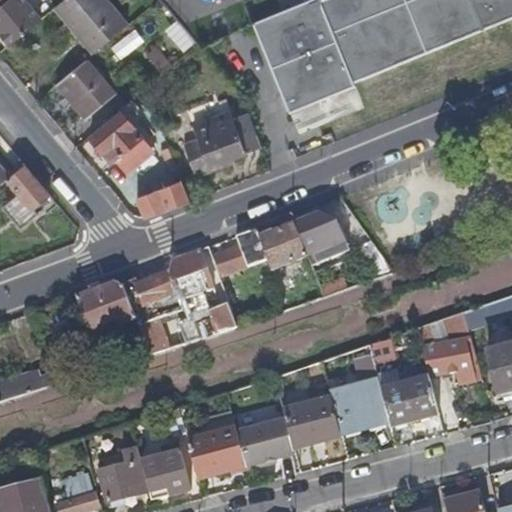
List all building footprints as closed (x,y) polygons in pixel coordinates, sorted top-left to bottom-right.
[(11,0),(0,9),(0,31),(11,45),(42,20),(25,0),(11,0)] [(95,54),(129,24),(108,0),(65,0),(56,8),(95,54)] [(353,83),(511,18),(511,0),(321,0),(320,1),(319,0),(310,0),(253,24),(290,113),(354,87),(353,83)] [(175,18),(161,29),(180,53),(194,42),(175,18)] [(171,67),(157,50),(148,57),(163,75),(171,67)] [(85,61),(57,86),(84,118),(113,94),(85,61)] [(138,108),(133,101),(120,112),(122,113),(92,138),(113,163),(143,139),(126,117),(138,108)] [(234,160),(248,154),(241,135),(233,115),(194,128),(199,141),(185,146),(198,178),(230,166),(229,162),(234,160)] [(248,154),(261,149),(254,130),(241,135),(248,154)] [(0,187),(8,181),(11,178),(0,164),(0,187)] [(34,210),(51,196),(29,171),(26,166),(11,178),(8,181),(20,194),(3,208),(21,230),(39,215),(34,210)] [(177,177),(127,190),(133,213),(183,200),(177,177)] [(308,258),(337,248),(329,227),(324,229),(320,219),(317,218),(296,226),(308,258)] [(252,279),(308,258),(296,226),(259,240),(256,232),(237,240),(240,248),(211,258),(219,280),(248,269),(252,279)] [(308,258),(312,269),(341,258),(337,248),(308,258)] [(150,357),(170,350),(158,320),(183,311),(180,302),(213,290),(200,253),(172,264),(170,274),(135,287),(149,324),(138,328),(139,330),(150,357)] [(139,330),(138,328),(124,288),(117,284),(77,299),(92,338),(129,324),(132,333),(139,330)] [(463,314),(469,333),(511,317),(511,297),(503,300),(463,314)] [(187,345),(237,329),(228,306),(212,312),(215,322),(182,332),(187,345)] [(36,325),(51,368),(61,365),(65,363),(60,348),(66,346),(61,332),(65,330),(69,328),(75,326),(70,310),(36,325)] [(429,377),(478,369),(469,333),(463,314),(416,330),(429,377)] [(87,355),(97,351),(92,338),(83,342),(87,355)] [(389,353),(386,340),(369,346),(372,356),(372,358),(389,353)] [(511,346),(486,353),(498,394),(511,390),(511,346)] [(90,376),(104,371),(97,351),(87,355),(83,356),(90,376)] [(390,422),(381,390),(372,358),(372,356),(356,360),(362,383),(330,392),(331,396),(341,435),(390,422)] [(55,377),(58,386),(67,383),(64,374),(61,365),(51,368),(55,377)] [(67,383),(85,377),(83,368),(64,374),(67,383)] [(383,389),(403,384),(399,369),(379,375),(383,389)] [(43,372),(0,385),(0,397),(4,403),(10,401),(58,386),(55,377),(46,380),(43,372)] [(410,424),(439,416),(429,377),(403,384),(383,389),(381,390),(390,422),(391,428),(392,429),(410,424)] [(511,390),(498,394),(502,397),(506,398),(511,396),(511,390)] [(322,443),(342,437),(341,435),(331,396),(283,409),(285,416),(293,445),(321,438),(322,443)] [(169,439),(186,435),(179,410),(162,415),(169,439)] [(246,468),(296,455),(293,445),(285,416),(236,429),(246,468)] [(342,437),(343,440),(391,428),(390,422),(341,435),(342,437)] [(392,429),(392,432),(410,428),(410,424),(392,429)] [(198,481),(246,468),(236,429),(188,443),(198,481)] [(150,493),(142,463),(138,447),(125,451),(129,465),(100,473),(109,505),(150,493)] [(150,493),(151,498),(167,494),(169,500),(176,498),(175,492),(192,487),(183,452),(180,452),(178,448),(164,451),(165,457),(142,463),(150,493)] [(0,511),(51,511),(51,509),(43,481),(0,492),(0,511)] [(465,491),(443,497),(446,511),(487,511),(482,491),(471,494),(466,495),(465,491)] [(51,511),(98,511),(102,511),(98,496),(51,509),(51,511)]
